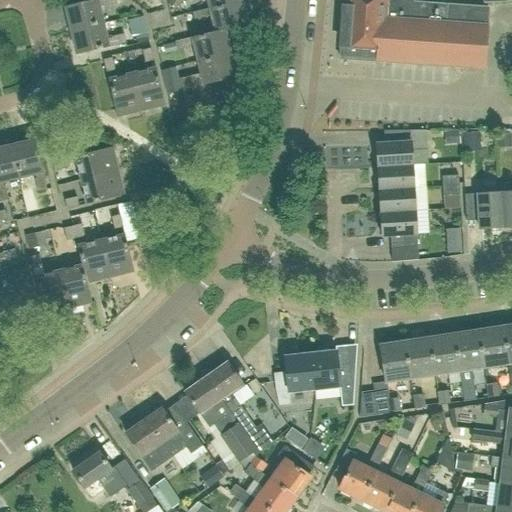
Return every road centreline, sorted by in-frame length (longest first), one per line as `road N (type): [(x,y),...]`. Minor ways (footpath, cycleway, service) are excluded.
road 1 (unclassified): [(0,446),(149,336),(230,240)]
road 2 (unclassified): [(230,240),(263,174),(289,81),(295,0)]
road 3 (unclassified): [(511,259),(440,279),(334,280)]
road 4 (residential): [(0,105),(34,92),(41,65),(30,0)]
